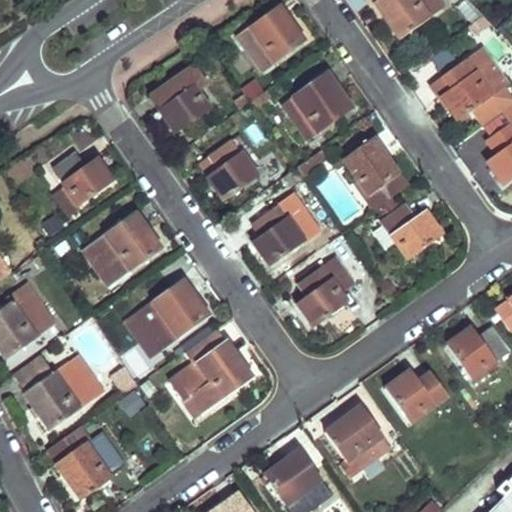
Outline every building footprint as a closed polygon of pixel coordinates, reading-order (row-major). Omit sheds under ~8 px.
[(440,9),(434,0),(373,0),(397,37),(440,9)] [(467,0),(466,0),(460,6),(477,26),(485,19),(467,0)] [(302,43),(277,7),(235,36),(260,72),(302,43)] [(494,39),(498,43),(502,47),(506,42),(498,35),(494,39)] [(505,84),(498,74),(491,65),(486,68),(475,52),(440,76),(448,88),(438,95),(455,119),(505,84)] [(196,89),(203,84),(192,67),(149,95),(174,133),(209,109),(196,89)] [(308,139),(350,109),(325,72),(282,104),(308,139)] [(511,128),(510,125),(487,141),(496,153),(485,162),(502,185),(511,178),(511,128)] [(266,170),(240,133),(231,139),(258,176),(266,170)] [(377,205),(406,185),(372,137),(343,158),(377,205)] [(225,200),(258,176),(231,139),(208,155),(217,168),(207,175),(225,200)] [(94,158),(84,165),(74,152),(52,169),(77,204),(110,181),(94,158)] [(292,194),(255,222),(263,234),(252,242),(270,266),(318,231),(292,194)] [(423,212),(412,220),(403,208),(380,223),(406,260),(440,236),(423,212)] [(158,249),(132,213),(79,250),(105,286),(158,249)] [(346,304),(343,298),(339,293),(353,283),(334,256),(297,283),(306,295),(296,302),(313,327),(346,304)] [(146,330),(136,337),(151,357),(207,316),(181,280),(134,314),(146,330)] [(22,282),(4,294),(10,302),(0,309),(0,348),(6,357),(53,324),(22,282)] [(511,297),(493,311),(509,332),(511,329),(511,297)] [(146,330),(134,314),(125,321),(136,337),(146,330)] [(478,339),(470,329),(445,347),(469,380),(506,353),(489,330),(478,339)] [(233,367),(239,363),(224,341),(218,346),(233,367)] [(200,414),(251,378),(239,363),(233,367),(218,346),(168,382),(181,400),(187,396),(200,414)] [(103,392),(79,356),(68,363),(93,399),(103,392)] [(93,399),(68,363),(44,380),(25,392),(23,394),(47,430),(93,399)] [(33,365),(15,377),(25,392),(44,380),(33,365)] [(125,393),(137,384),(125,365),(112,373),(125,393)] [(418,382),(410,372),(385,389),(409,423),(446,396),(429,374),(418,382)] [(119,398),(128,416),(145,408),(136,389),(119,398)] [(194,418),(200,414),(187,396),(181,400),(194,418)] [(351,455),(359,467),(376,454),(368,443),(380,434),(361,406),(324,432),(343,460),(351,455)] [(121,461),(100,432),(83,444),(82,442),(54,463),(81,501),(110,479),(105,472),(121,461)] [(376,454),(389,445),(380,434),(368,443),(376,454)] [(319,479),(297,450),(263,477),(285,505),(319,479)] [(305,511),(330,493),(319,479),(285,505),(290,511),(305,511)] [(511,511),(511,479),(508,484),(511,488),(511,491),(490,511),(511,511)] [(250,511),(238,495),(214,511),(250,511)]
